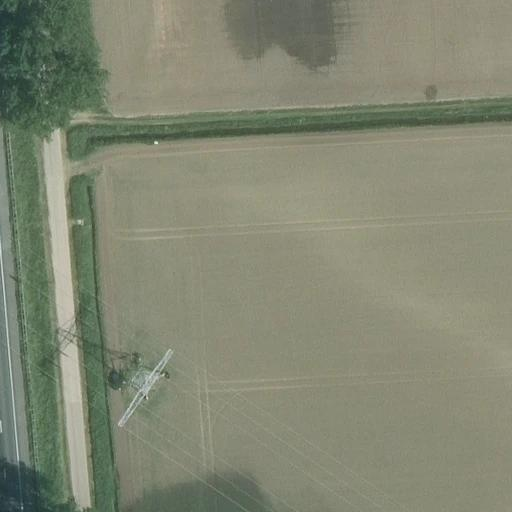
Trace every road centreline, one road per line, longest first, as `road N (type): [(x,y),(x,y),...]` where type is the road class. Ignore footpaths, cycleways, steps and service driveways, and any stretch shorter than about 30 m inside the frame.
road 1 (unclassified): [(80,511),(38,0)]
road 2 (motorway): [(14,511),(0,348)]
